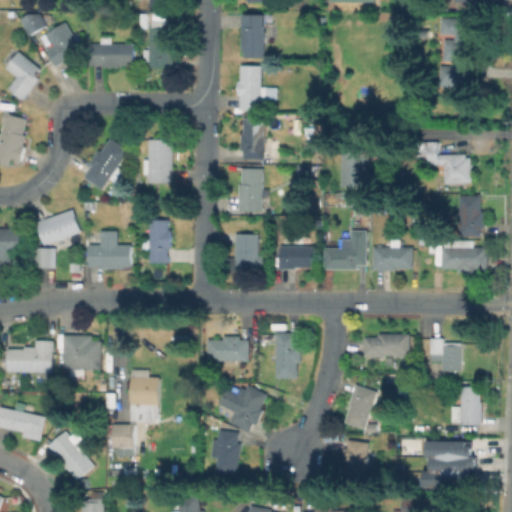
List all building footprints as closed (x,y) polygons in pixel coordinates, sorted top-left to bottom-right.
[(480,0),(480,2),(478,2),(478,8),(458,7),(458,1),(457,1),(457,0),(480,0)] [(51,25),(32,35),(22,15),(41,5),(51,25)] [(268,14),(267,57),(246,56),(246,49),(242,49),(243,26),(246,26),(246,13),(268,14)] [(474,18),(472,66),(475,66),(474,87),(443,85),(443,64),(454,65),(454,61),(446,61),(447,51),(445,51),(445,46),(447,46),(447,37),(450,37),(450,33),(443,33),(444,16),(474,18)] [(69,21),(77,34),(80,31),(86,41),(82,44),(85,49),(58,65),(49,49),(57,44),(50,32),(69,21)] [(176,27),(176,66),(152,66),(152,27),(176,27)] [(114,35),(114,42),(137,43),(137,48),(140,48),(139,60),(137,60),(136,64),(121,64),(121,67),(107,66),(107,64),(91,64),(92,42),(103,42),(104,35),(114,35)] [(42,78),(25,98),(10,86),(19,75),(8,67),(21,50),(44,68),(38,75),(42,78)] [(265,64),(265,86),(271,86),(270,98),(264,98),(264,109),(243,109),(243,94),(240,94),(240,79),(242,79),(242,64),(265,64)] [(29,117),(25,134),(27,134),(25,144),(27,144),(22,162),(16,161),(17,159),(12,158),(11,164),(0,161),(0,131),(3,132),(5,122),(3,121),(6,110),(14,112),(13,113),(29,117)] [(268,116),(268,139),(273,139),(273,156),(268,156),(268,158),(246,158),(246,149),(244,149),(244,133),(246,133),(246,116),(268,116)] [(131,150),(120,165),(126,169),(117,182),(111,178),(104,188),(86,176),(94,164),(91,162),(100,149),(103,151),(113,137),(131,150)] [(175,145),(175,168),(172,168),(172,181),(151,181),(151,171),(145,171),(145,159),(151,159),(152,138),(173,138),(172,144),(175,145)] [(442,141),(441,153),(468,152),(468,156),(473,156),(473,172),(474,172),(475,182),(447,182),(446,163),(430,164),(430,141),(442,141)] [(372,144),(371,185),(344,185),(344,144),(372,144)] [(297,177),(314,177),(314,164),(297,164),(297,177)] [(266,167),(266,210),(241,210),(241,183),(243,183),(244,166),(266,167)] [(141,175),(141,188),(131,188),(131,171),(136,171),(136,175),(141,175)] [(487,210),(486,228),(483,228),(483,235),(462,234),(462,194),(483,195),(483,210),(487,210)] [(407,198),(407,210),(397,210),(396,198),(407,198)] [(96,200),(95,208),(86,208),(86,200),(96,200)] [(66,245),(56,249),(56,266),(37,266),(38,246),(48,246),(39,221),(75,208),(84,230),(63,238),(66,245)] [(174,228),(173,247),(171,247),(171,261),(151,261),(152,218),(171,218),(171,228),(174,228)] [(14,251),(14,261),(0,262),(0,229),(27,229),(28,251),(14,251)] [(369,229),(369,264),(359,264),(359,267),(327,268),(327,246),(349,246),(349,241),(353,241),(353,229),(369,229)] [(120,230),(120,243),(133,243),(134,265),(127,265),(127,267),(104,267),(104,265),(91,265),(91,243),(103,243),(103,230),(120,230)] [(268,254),(268,264),(261,264),(261,269),(238,269),(239,232),(262,232),(262,254),(268,254)] [(318,244),(318,266),(298,266),(298,268),(281,268),(281,262),(283,262),(283,246),(287,246),(287,236),(305,236),(305,244),(318,244)] [(402,239),(402,246),(415,246),(414,267),(396,267),(396,269),(376,269),(376,245),(393,245),(393,239),(402,239)] [(490,246),(490,267),(477,267),(477,270),(459,270),(460,268),(444,267),(444,245),(490,246)] [(84,258),(83,269),(72,268),(72,258),(84,258)] [(303,345),(303,361),(299,361),(299,377),(278,377),(278,332),(300,332),(300,345),(303,345)] [(412,333),(412,353),(399,353),(399,361),(377,361),(377,355),(366,355),(367,336),(381,336),(381,332),(412,333)] [(104,340),(104,368),(87,368),(86,375),(71,375),(72,368),(65,368),(66,334),(94,334),(94,340),(104,340)] [(243,335),(243,339),(251,339),(251,359),(210,359),(211,338),(226,339),(226,335),(243,335)] [(464,345),(463,370),(445,370),(445,353),(433,353),(434,336),(446,337),(446,344),(464,345)] [(55,339),(55,371),(9,369),(9,347),(26,348),(26,346),(38,346),(38,339),(55,339)] [(420,359),(420,368),(406,368),(406,359),(420,359)] [(161,421),(133,420),(134,368),(152,369),(151,376),(162,376),(161,421)] [(212,371),(212,380),(203,380),(203,371),(212,371)] [(413,380),(409,387),(402,382),(406,376),(413,380)] [(380,391),(367,428),(348,421),(353,404),(351,403),(358,383),(380,391)] [(251,384),(269,393),(262,407),(266,409),(259,424),(256,422),(252,430),(233,421),(237,410),(222,402),(229,388),(240,393),(244,386),(249,388),(251,384)] [(485,387),(485,424),(463,424),(463,420),(456,420),(456,407),(463,408),(463,387),(485,387)] [(115,389),(115,405),(106,405),(106,389),(115,389)] [(48,415),(43,439),(25,435),(25,430),(0,424),(0,416),(3,405),(48,415)] [(214,417),(212,424),(206,421),(209,414),(214,417)] [(137,423),(137,455),(120,454),(115,446),(115,423),(137,423)] [(241,431),(240,441),(243,442),(239,474),(218,471),(220,456),(213,455),(215,438),(220,439),(222,429),(241,431)] [(97,464),(79,479),(70,467),(69,468),(59,456),(60,455),(51,444),(69,430),(97,464)] [(371,441),(366,481),(345,478),(347,463),(343,463),(346,447),(349,447),(350,439),(371,441)] [(424,485),(471,485),(471,440),(429,440),(429,471),(424,471),(424,485)] [(369,491),(369,505),(357,505),(357,491),(369,491)] [(201,494),(203,510),(206,509),(206,511),(174,511),(181,511),(180,496),(201,494)] [(439,499),(439,511),(395,511),(395,508),(404,508),(404,494),(439,494),(439,499)] [(106,511),(84,511),(84,498),(106,497),(106,511)]
